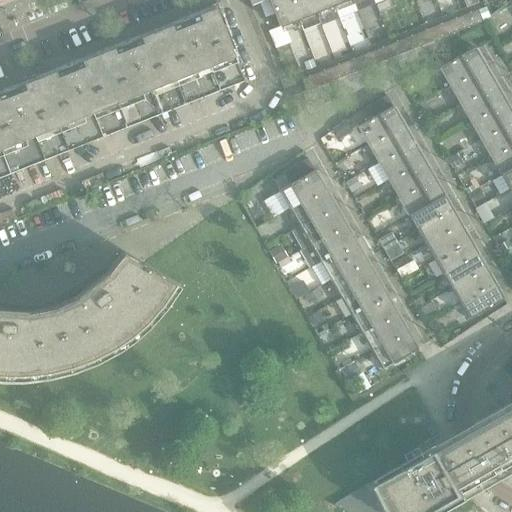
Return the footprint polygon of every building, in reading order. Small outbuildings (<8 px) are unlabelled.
[(247,0),(250,6),(258,3),(265,0),(267,0),(279,27),(298,20),(316,12),(334,5),(347,0),(247,0)] [(178,19),(154,28),(175,81),(184,105),(201,98),(219,91),(243,81),(239,71),(234,58),(213,5),(189,14),(178,19)] [(482,21),(477,10),(470,13),(475,24),(482,21)] [(475,24),(470,13),(463,16),(467,27),(475,24)] [(467,27),(463,16),(455,19),(460,30),(467,27)] [(460,30),(455,19),(448,22),(452,33),(460,30)] [(452,33),(448,22),(440,25),(445,36),(452,33)] [(445,36),(440,25),(433,28),(437,39),(445,36)] [(121,41),(96,51),(117,104),(127,128),(144,121),(161,114),(184,105),(175,81),(154,28),(131,37),(121,41)] [(437,39),(433,28),(425,31),(430,42),(437,39)] [(430,42),(425,31),(418,34),(423,45),(430,42)] [(423,45),(418,34),(411,37),(415,48),(423,45)] [(415,48),(411,37),(403,39),(408,51),(415,48)] [(408,51),(403,39),(396,42),(400,54),(408,51)] [(400,54),(396,42),(388,45),(393,57),(400,54)] [(393,57),(388,45),(381,48),(385,60),(393,57)] [(448,87),(484,67),(473,47),(439,67),(439,68),(438,69),(438,70),(434,72),(437,76),(443,73),(450,86),(448,86),(448,87)] [(385,60),(381,48),(374,51),(378,62),(385,60)] [(62,65),(39,74),(59,127),(68,151),(85,144),(104,137),(127,128),(117,104),(96,51),(74,60),(62,65)] [(378,62),(374,51),(366,54),(370,65),(378,62)] [(370,65),(366,54),(359,57),(363,69),(370,65)] [(363,69),(359,57),(351,60),(355,71),(363,69)] [(355,71),(351,60),(344,63),(348,74),(355,71)] [(348,74),(344,63),(336,66),(341,77),(348,74)] [(341,77),(336,66),(329,69),(333,80),(341,77)] [(459,105),(495,84),(484,67),(448,87),(445,89),(447,94),(453,91),(460,103),(458,104),(459,105)] [(333,80),(329,69),(321,72),(326,83),(333,80)] [(326,83),(321,72),(314,75),(318,86),(326,83)] [(2,88),(0,89),(0,150),(9,174),(24,168),(44,160),(66,152),(68,151),(59,127),(39,74),(15,83),(2,88)] [(318,86),(314,75),(306,78),(311,89),(318,86)] [(311,89),(306,78),(301,80),(305,91),(311,89)] [(469,123),(505,102),(495,84),(459,105),(455,107),(457,112),(463,109),(470,121),(468,122),(469,123)] [(367,146),(403,125),(386,96),(365,108),(371,118),(357,126),(361,132),(368,144),(366,145),(367,146)] [(479,140),(511,121),(511,114),(505,102),(469,123),(465,125),(468,129),(473,126),(480,138),(478,139),(479,140)] [(352,131),(344,120),(332,129),(339,140),(352,131)] [(489,158),(511,144),(511,121),(479,140),(475,142),(478,147),(483,144),(490,156),(489,157),(489,158)] [(377,164),(413,143),(403,125),(367,146),(363,148),(366,152),(371,150),(378,162),(376,163),(377,164)] [(387,181),(423,160),(413,143),(377,164),(367,169),(369,174),(381,167),(388,179),(387,180),(387,181)] [(501,174),(511,167),(511,144),(489,158),(485,160),(488,165),(493,161),(501,174)] [(0,177),(9,174),(0,150),(0,177)] [(324,189),(313,170),(307,159),(283,173),(289,184),(279,190),(279,191),(278,191),(278,192),(280,191),(289,208),(324,189)] [(397,199),(433,178),(423,160),(387,181),(383,183),(386,188),(391,185),(398,197),(397,198),(397,199)] [(509,189),(511,187),(511,167),(501,174),(499,175),(500,176),(501,175),(509,189)] [(409,215),(443,196),(433,178),(397,199),(394,201),(396,205),(402,202),(409,215)] [(300,226),(334,206),(324,189),(289,208),(288,209),(288,210),(290,209),(300,226)] [(417,230),(452,210),(443,196),(409,215),(407,216),(408,217),(409,216),(417,230)] [(300,227),(310,243),(344,224),(334,206),(300,226),(298,227),(298,228),(300,227)] [(426,244),(460,225),(452,210),(417,230),(416,231),(416,232),(418,231),(426,244)] [(319,263),(355,242),(344,224),(310,243),(308,244),(309,245),(310,244),(320,261),(318,262),(319,263)] [(426,245),(434,259),(469,239),(460,225),(426,244),(424,245),(425,246),(426,245)] [(391,233),(378,240),(383,250),(396,243),(391,233)] [(443,273),(477,254),(469,239),(434,259),(433,260),(433,261),(435,260),(443,273)] [(329,281),(365,260),(355,242),(319,263),(321,262),(330,279),(329,280),(329,281)] [(396,243),(383,250),(389,261),(402,253),(396,243)] [(147,327),(164,307),(178,286),(121,252),(100,279),(98,277),(71,293),(73,297),(51,307),(18,313),(18,310),(0,306),(0,373),(2,373),(20,373),(43,371),(45,377),(46,377),(71,371),(94,362),(117,350),(132,339),(147,327)] [(451,288),(486,269),(477,254),(443,273),(441,274),(441,275),(443,274),(451,288)] [(282,268),(293,262),(290,257),(279,263),(282,268)] [(341,297),(375,278),(365,260),(329,281),(331,280),(341,297)] [(412,261),(396,270),(400,279),(417,269),(412,261)] [(459,303),(494,283),(486,269),(451,288),(449,289),(450,290),(452,289),(459,303)] [(351,315),(386,295),(375,278),(339,298),(340,299),(341,298),(351,315)] [(468,319),(503,298),(494,283),(459,303),(458,304),(460,303),(468,317),(466,318),(467,319),(468,318),(468,319)] [(309,305),(323,296),(318,288),(304,297),(309,305)] [(361,332),(396,313),(386,295),(351,315),(349,316),(350,316),(351,315),(361,332)] [(318,311),(306,317),(312,327),(323,321),(318,311)] [(370,351),(406,331),(396,313),(361,332),(359,333),(360,334),(362,333),(371,350),(370,351)] [(382,369),(417,349),(406,331),(370,351),(370,352),(372,351),(381,368),(380,369),(382,369)] [(511,411),(478,431),(460,442),(444,451),(443,449),(432,455),(431,454),(383,481),(400,511),(439,511),(470,495),(468,491),(486,482),(510,468),(511,466),(511,411)]
